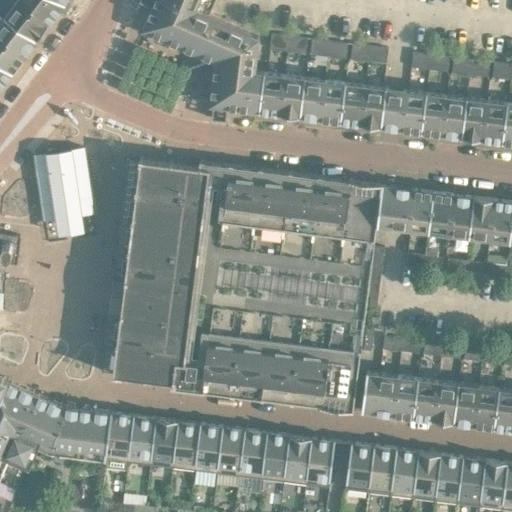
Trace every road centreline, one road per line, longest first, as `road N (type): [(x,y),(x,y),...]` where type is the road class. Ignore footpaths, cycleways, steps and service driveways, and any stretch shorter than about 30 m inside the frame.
road 1 (residential): [(0,362),(65,387),(511,444)]
road 2 (residential): [(62,72),(189,132),(511,173)]
